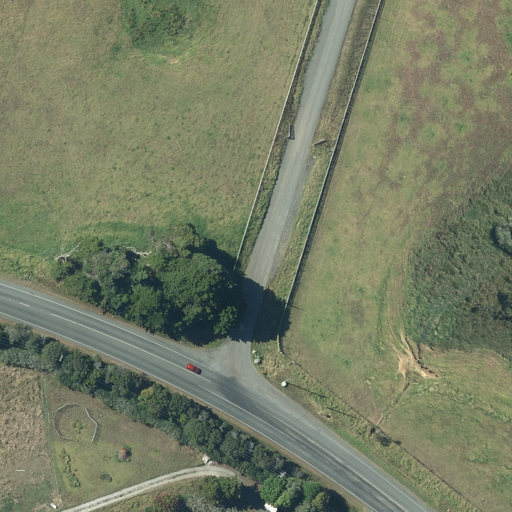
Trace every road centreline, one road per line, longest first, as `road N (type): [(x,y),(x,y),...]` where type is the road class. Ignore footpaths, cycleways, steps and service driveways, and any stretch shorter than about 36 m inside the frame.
road 1 (primary): [(407,511),(321,446),(218,384),(0,296)]
road 2 (track): [(218,384),(243,337),(340,0)]
